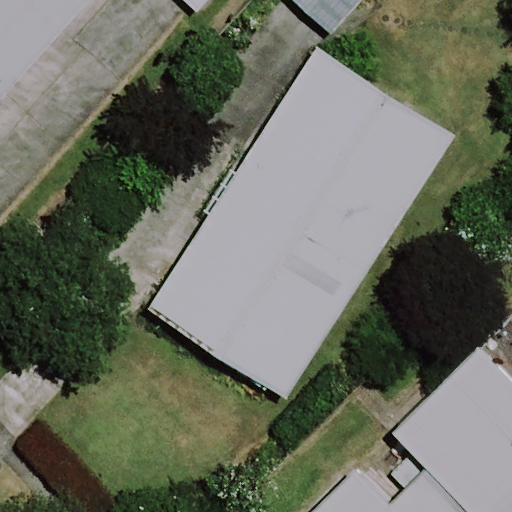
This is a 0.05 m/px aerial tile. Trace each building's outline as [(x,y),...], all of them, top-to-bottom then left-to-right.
[(0,0),(0,85),(75,0),(0,0)] [(201,0),(172,0),(187,15),(201,0)] [(352,0),(282,0),(321,35),(352,0)] [(442,142),(306,51),(136,305),(272,396),(442,142)] [(511,511),(511,335),(511,337),(511,338),(511,381),(469,339),(380,428),(415,464),(377,502),(342,467),(296,511),(511,511)]
